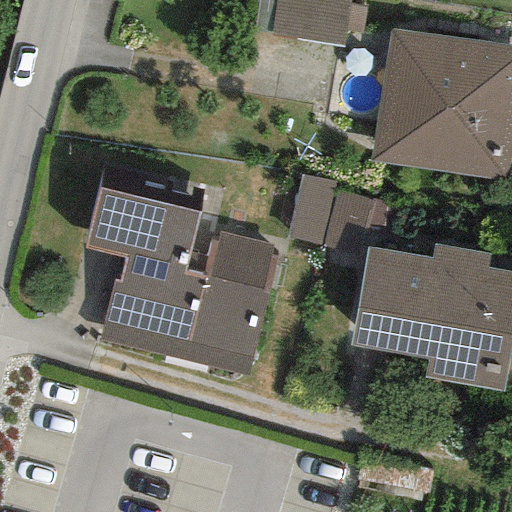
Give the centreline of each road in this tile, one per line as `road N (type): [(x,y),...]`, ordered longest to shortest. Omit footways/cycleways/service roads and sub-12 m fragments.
road 1 (track): [(0,329),(322,425),(433,433)]
road 2 (tertiary): [(0,210),(50,0)]
